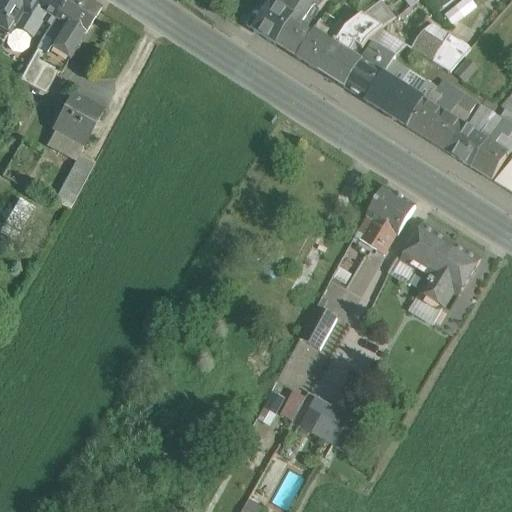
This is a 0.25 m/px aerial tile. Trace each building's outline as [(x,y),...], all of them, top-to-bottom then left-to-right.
[(0,0),(0,44),(2,46),(14,26),(12,25),(25,5),(16,0),(0,0)] [(27,0),(26,3),(25,5),(12,25),(14,26),(32,38),(46,15),(54,21),(54,20),(67,0),(27,0)] [(86,0),(67,0),(54,20),(63,26),(61,30),(63,31),(49,52),(48,52),(45,56),(40,54),(36,62),(58,74),(61,76),(69,60),(82,38),(83,39),(101,10),(86,0)] [(276,0),(273,3),(295,16),(305,2),(306,0),(276,0)] [(306,0),(305,2),(317,9),(320,11),(327,0),(306,0)] [(295,16),(277,46),(297,59),(315,32),(305,26),(317,9),(305,2),(295,16)] [(273,3),(254,33),(277,46),(295,16),(273,3)] [(454,9),(443,19),(454,31),(465,22),(454,9)] [(347,29),(318,73),(339,86),(357,59),(350,55),(356,46),(362,51),(368,42),(383,31),(383,30),(362,17),(347,28),(347,29)] [(328,41),(315,32),(297,59),(318,73),(347,28),(339,23),(328,41)] [(444,44),(437,56),(456,68),(472,49),(435,25),(426,33),(444,44)] [(426,33),(424,31),(413,49),(434,61),(437,56),(444,44),(426,33)] [(395,59),(382,49),(369,67),(383,76),(393,61),(395,59)] [(58,74),(36,62),(40,54),(37,52),(19,83),(45,97),(58,74)] [(415,64),(400,54),(395,59),(393,61),(409,72),(415,64)] [(369,67),(357,59),(339,86),(366,103),(383,76),(369,67)] [(383,76),(366,103),(393,119),(410,93),(403,88),(412,74),(409,72),(393,61),(383,76)] [(468,61),(455,75),(466,85),(479,71),(468,61)] [(416,97),(410,93),(393,119),(406,128),(423,101),(427,103),(436,89),(425,82),(416,97)] [(427,103),(423,101),(406,128),(427,141),(443,113),(457,92),(443,84),(437,94),(444,98),(437,109),(427,103)] [(457,92),(443,113),(427,141),(450,155),(466,128),(450,118),(457,107),(470,115),(477,105),(457,92)] [(103,114),(72,97),(53,132),(84,149),(103,114)] [(511,99),(503,110),(511,115),(511,99)] [(481,137),(466,128),(450,155),(472,169),(492,135),(501,121),(488,112),(481,123),(488,127),(481,137)] [(492,135),(472,169),(492,182),(508,155),(495,146),(502,136),(508,140),(511,134),(511,127),(501,121),(492,135)] [(79,158),(54,204),(68,212),(94,165),(79,158)] [(511,163),(496,183),(511,193),(511,163)] [(397,197),(385,189),(368,218),(376,223),(396,235),(398,237),(416,208),(404,201),(405,201),(397,196),(397,197)] [(21,202),(4,229),(18,237),(34,211),(21,202)] [(396,235),(376,223),(363,244),(384,256),(396,235)] [(452,244),(423,227),(402,262),(418,272),(410,286),(421,293),(420,294),(421,295),(452,244)] [(480,261),(452,244),(421,295),(410,312),(433,326),(444,309),(454,294),(459,297),(480,261)] [(337,321),(317,310),(300,341),(320,352),(337,321)] [(267,401),(255,424),(285,439),(305,401),(293,394),(284,411),(267,401)] [(350,417),(316,399),(299,428),(333,447),(350,417)] [(289,469),(273,501),(289,509),(305,477),(289,469)]
